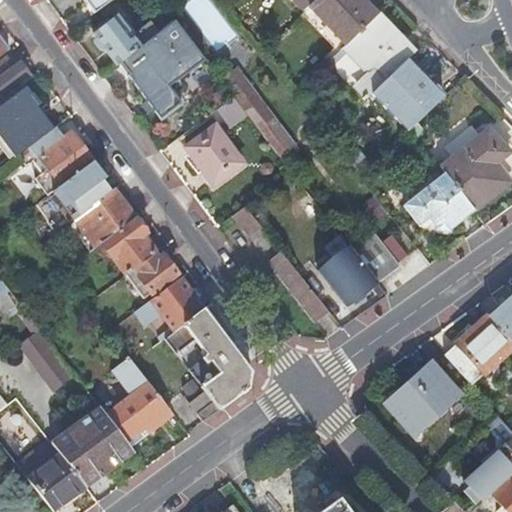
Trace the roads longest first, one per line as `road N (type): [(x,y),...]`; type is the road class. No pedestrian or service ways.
road 1 (residential): [(13,0),(308,389)]
road 2 (residential): [(308,389),(511,244)]
road 3 (residential): [(140,511),(308,389)]
road 4 (residential): [(417,511),(308,389)]
